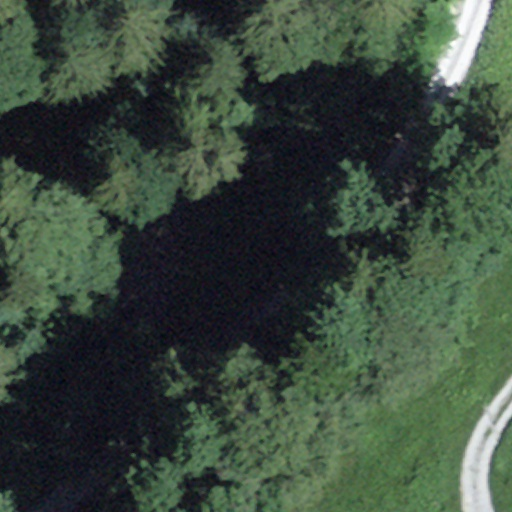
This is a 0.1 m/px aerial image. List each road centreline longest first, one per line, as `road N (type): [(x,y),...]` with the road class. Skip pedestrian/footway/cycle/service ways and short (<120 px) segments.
road 1 (unclassified): [(480,0),(381,182),(62,511)]
road 2 (track): [(511,392),(495,411),(479,511)]
